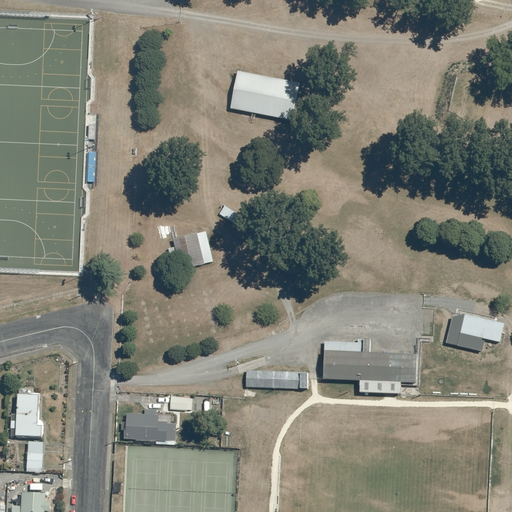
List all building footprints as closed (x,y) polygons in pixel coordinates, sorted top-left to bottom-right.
[(240,75),(231,115),(290,127),(299,87),(240,75)] [(239,214),(223,205),(218,214),(234,223),(239,214)] [(208,268),(197,236),(173,243),(184,276),(208,268)] [(502,323),(451,311),(444,344),(481,352),(484,339),(498,342),(502,323)] [(258,325),(227,335),(238,367),(273,355),(271,347),(286,342),(280,325),(261,332),(258,325)] [(325,342),(323,383),(358,384),(357,395),(402,397),(402,386),(418,387),(420,346),(325,342)] [(305,371),(245,369),(244,391),(304,394),(305,371)] [(27,389),(16,388),(13,437),(40,439),(41,422),(36,422),(38,396),(26,395),(27,389)] [(185,400),(170,399),(169,409),(185,410),(185,400)] [(157,411),(143,409),(143,413),(125,412),(123,439),(174,444),(176,423),(156,421),(157,411)] [(42,443),(27,442),(25,471),(40,472),(42,443)] [(14,488),(20,488),(20,485),(23,485),(24,475),(9,474),(9,483),(14,483),(14,488)] [(43,495),(20,494),(19,506),(11,506),(10,511),(47,511),(48,503),(42,502),(43,495)]
